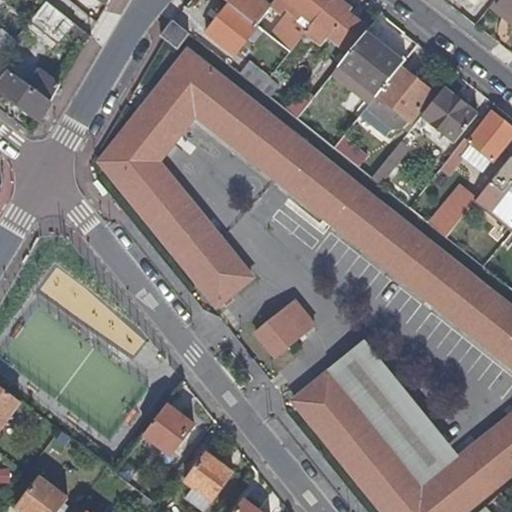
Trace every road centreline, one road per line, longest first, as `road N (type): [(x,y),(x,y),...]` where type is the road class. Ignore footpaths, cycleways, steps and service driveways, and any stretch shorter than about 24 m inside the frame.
road 1 (residential): [(311,511),(45,173)]
road 2 (tertiary): [(151,0),(45,173)]
road 3 (residential): [(404,0),(511,86)]
